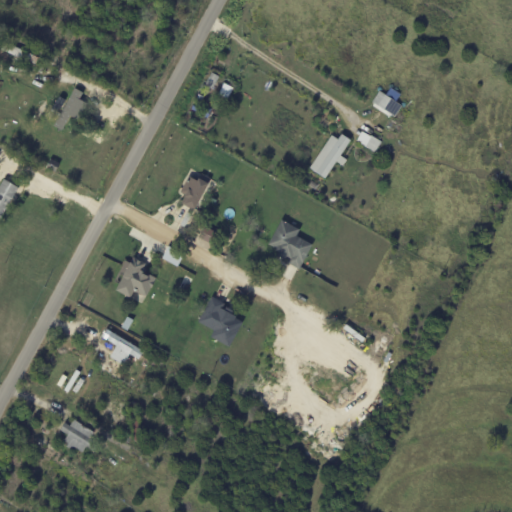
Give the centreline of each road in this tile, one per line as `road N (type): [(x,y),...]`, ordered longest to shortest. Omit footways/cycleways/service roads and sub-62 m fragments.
road 1 (residential): [(0,401),(219,0)]
road 2 (residential): [(206,26),(508,184)]
